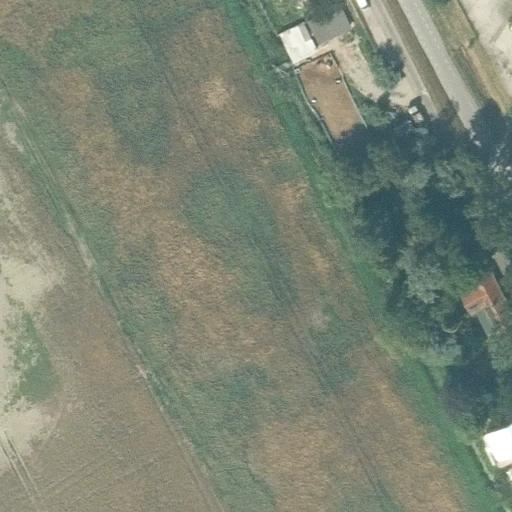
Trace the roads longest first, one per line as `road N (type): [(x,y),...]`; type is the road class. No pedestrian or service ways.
road 1 (residential): [(511,284),(374,0)]
road 2 (tertiary): [(511,183),(406,0)]
